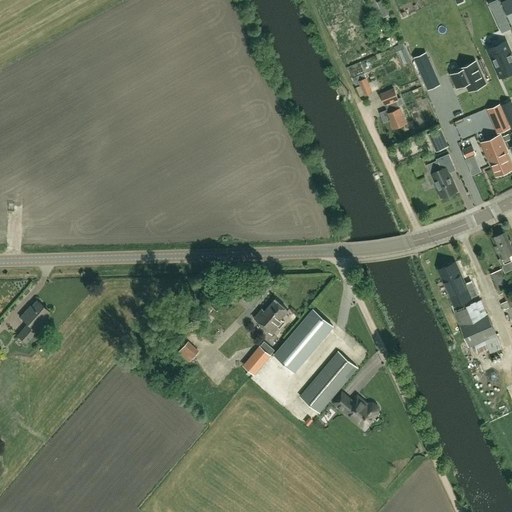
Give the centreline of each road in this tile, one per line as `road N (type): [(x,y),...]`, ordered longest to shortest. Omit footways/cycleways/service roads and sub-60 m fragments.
road 1 (tertiary): [(339,251),(0,261)]
road 2 (tertiary): [(339,251),(413,242),(511,201)]
road 3 (track): [(421,239),(357,103)]
